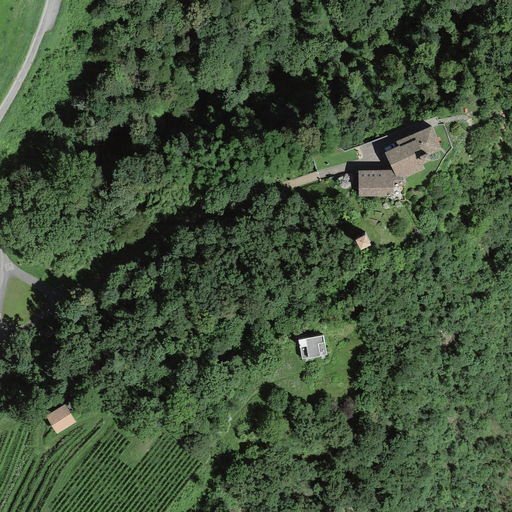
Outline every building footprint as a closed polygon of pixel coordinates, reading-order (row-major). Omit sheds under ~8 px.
[(431,127),(395,142),(398,147),(384,153),(392,170),(396,178),(402,177),(403,179),(425,169),(422,164),(431,161),(429,156),(441,150),(431,127)] [(392,170),(358,171),(358,172),(358,197),(393,197),(393,188),(403,187),(403,179),(402,177),(396,178),(392,170)] [(361,221),(351,225),(357,237),(367,233),(361,221)] [(378,240),(365,245),(369,256),(382,251),(378,240)] [(323,336),(298,341),(301,359),(326,354),(323,336)] [(65,404),(45,416),(56,434),(76,422),(65,404)]
